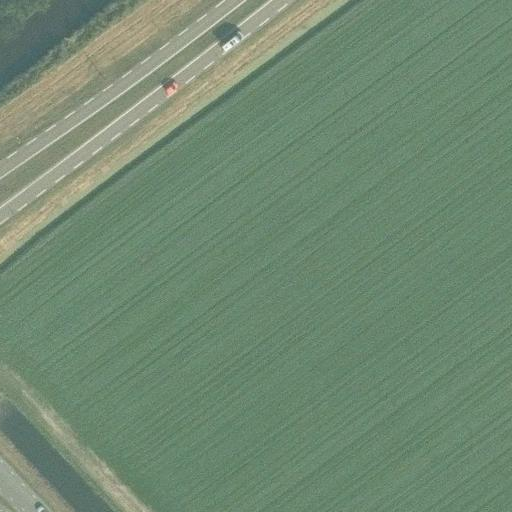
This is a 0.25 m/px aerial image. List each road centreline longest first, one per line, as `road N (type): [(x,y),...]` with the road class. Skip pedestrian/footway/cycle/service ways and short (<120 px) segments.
road 1 (primary): [(0,217),(283,0)]
road 2 (primary): [(238,0),(0,171)]
